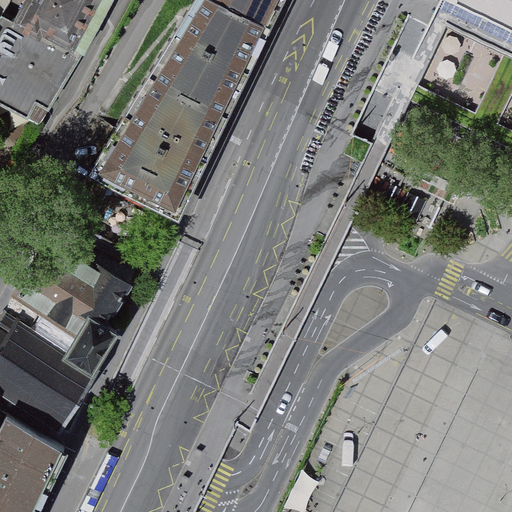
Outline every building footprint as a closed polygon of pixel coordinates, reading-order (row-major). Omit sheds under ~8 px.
[(38,0),(23,29),(7,21),(0,33),(0,103),(43,128),(108,0),(38,0)] [(203,0),(141,102),(211,135),(264,25),(213,0),(203,0)] [(213,0),(264,25),(277,0),(213,0)] [(511,0),(450,0),(511,30),(511,0)] [(419,86),(412,101),(479,133),(511,148),(511,129),(500,124),(511,99),(511,55),(503,51),(475,112),(419,86)] [(211,135),(141,102),(96,176),(172,214),(211,135)] [(15,299),(76,337),(89,316),(104,325),(118,303),(129,284),(99,265),(96,269),(51,241),(32,270),(15,299)] [(89,316),(76,337),(69,348),(10,312),(0,328),(0,407),(6,411),(47,436),(53,426),(62,431),(92,382),(88,379),(117,332),(104,325),(89,316)] [(0,511),(30,511),(36,500),(63,446),(47,436),(6,411),(0,424),(0,511)]
